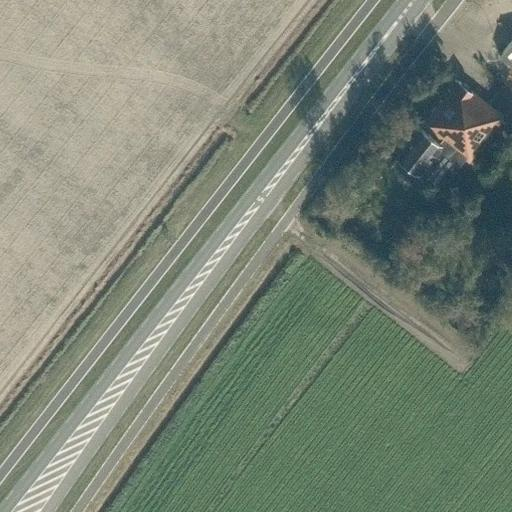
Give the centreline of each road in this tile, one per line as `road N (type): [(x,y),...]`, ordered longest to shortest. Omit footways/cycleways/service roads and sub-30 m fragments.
road 1 (secondary): [(402,17),(12,511)]
road 2 (secondary): [(48,511),(402,17)]
